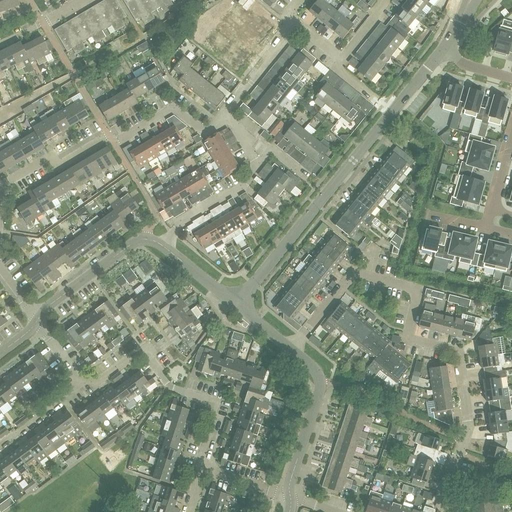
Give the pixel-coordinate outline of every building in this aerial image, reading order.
[(10,9),(6,0),(0,0),(0,12),(0,13),(10,9)] [(6,0),(10,9),(21,5),(18,0),(6,0)] [(117,0),(106,0),(105,1),(121,29),(126,26),(123,20),(128,17),(117,0)] [(145,26),(150,23),(136,0),(123,0),(136,23),(141,20),(145,26)] [(152,14),(156,11),(149,0),(136,0),(150,23),(155,20),(152,14)] [(163,0),(149,0),(156,11),(161,8),(165,14),(170,11),(163,0)] [(171,2),(174,0),(163,0),(170,11),(175,8),(171,2)] [(318,19),(329,5),(322,0),(318,0),(309,12),(318,19)] [(415,19),(422,11),(409,0),(408,0),(403,6),(399,3),(396,6),(401,9),(402,8),(415,19)] [(434,7),(429,2),(425,0),(409,0),(422,11),(427,5),(432,10),(434,7)] [(116,32),(121,29),(105,1),(94,7),(108,29),(113,26),(116,32)] [(337,12),(329,5),(318,19),(326,25),(337,12)] [(108,29),(94,7),(85,13),(102,41),(107,38),(103,32),(108,29)] [(402,8),(401,9),(395,16),(402,22),(398,27),(408,35),(412,30),(409,27),(415,19),(402,8)] [(252,9),(245,17),(260,29),(267,21),(252,9)] [(501,13),(504,17),(509,14),(505,9),(501,13)] [(345,19),(337,12),(326,25),(334,32),(345,19)] [(97,44),(102,41),(85,13),(75,18),(88,41),(93,38),(97,44)] [(254,36),(260,29),(245,17),(240,24),(254,36)] [(345,19),(334,32),(343,39),(354,26),(355,27),(361,20),(357,17),(352,24),(345,19)] [(65,24),(82,53),(87,50),(84,43),(88,41),(75,18),(65,24)] [(390,21),(388,24),(385,27),(390,31),(385,37),(398,48),(405,40),(404,39),(408,35),(398,27),(390,21)] [(77,56),(82,53),(65,24),(55,30),(68,53),(73,50),(77,56)] [(248,43),(254,36),(240,24),(234,31),(248,43)] [(506,57),(507,54),(508,55),(511,42),(511,28),(501,26),(494,50),(496,51),(495,54),(506,57)] [(248,43),(234,31),(228,39),(242,51),(248,43)] [(43,37),(33,42),(44,64),(48,62),(45,56),(51,53),(43,37)] [(379,44),(375,40),(372,43),(377,47),(378,46),(392,56),(398,48),(385,37),(379,44)] [(228,39),(222,46),(236,58),(242,51),(228,39)] [(146,51),(151,48),(146,41),(142,44),(146,51)] [(29,59),(23,47),(21,42),(11,47),(22,69),(23,70),(25,75),(29,72),(23,61),(29,59)] [(39,66),(44,64),(33,42),(23,47),(29,59),(31,63),(37,60),(39,66)] [(236,58),(222,46),(215,54),(230,66),(236,58)] [(378,46),(377,47),(375,49),(371,54),(385,65),(392,56),(378,46)] [(11,47),(2,52),(10,68),(15,65),(18,72),(23,70),(22,69),(11,47)] [(294,60),(289,56),(287,60),(291,63),(292,62),(306,73),(313,64),(316,59),(303,49),(300,53),(299,53),(294,60)] [(4,71),(10,68),(2,52),(0,52),(0,73),(3,78),(7,76),(4,71)] [(366,61),(361,57),(359,60),(363,64),(364,62),(378,73),(385,65),(371,54),(366,61)] [(183,78),(191,68),(194,65),(184,56),(173,70),(183,77),(183,78)] [(330,70),(327,68),(325,66),(319,61),(315,67),(325,76),(330,70)] [(299,81),(306,73),(292,62),(291,63),(286,70),(299,81)] [(364,62),(363,64),(358,71),(371,82),(378,73),(364,62)] [(145,69),(147,73),(156,87),(165,81),(154,63),(145,69)] [(199,75),(191,68),(183,78),(183,77),(179,81),(188,88),(199,75)] [(278,80),(279,78),(293,89),(299,81),(286,70),(280,77),(276,73),(273,76),(278,80)] [(137,79),(146,93),(156,87),(147,73),(137,79)] [(208,82),(199,75),(188,88),(197,95),(208,82)] [(317,86),(322,90),(316,97),(325,104),(336,90),(334,89),(328,84),(329,82),(324,77),(317,86)] [(272,87),(286,98),(293,89),(279,78),(278,80),(272,87)] [(136,99),(146,93),(137,79),(127,85),(129,89),(135,99),(136,99)] [(197,95),(207,102),(217,89),(208,82),(197,95)] [(336,90),(325,104),(333,111),(344,97),(337,92),(341,87),(338,84),(334,89),(336,90)] [(464,103),(458,101),(462,87),(450,84),(442,110),(455,113),(461,115),(464,103)] [(267,93),(262,90),(260,93),(264,97),(266,95),(279,106),(286,98),(272,87),(267,93)] [(129,89),(120,95),(128,109),(139,103),(136,99),(135,99),(129,89)] [(226,97),(217,89),(207,102),(216,110),(226,97)] [(482,121),(485,109),(479,108),(483,93),(471,90),(464,115),(475,118),(475,119),(482,121)] [(120,95),(110,101),(119,115),(128,109),(120,95)] [(266,95),(264,97),(259,103),(272,114),(279,106),(266,95)] [(351,102),(344,97),(333,111),(341,117),(352,104),(351,102)] [(482,121),(481,122),(488,124),(489,123),(500,126),(508,100),(495,97),(491,111),(485,109),(482,121)] [(72,98),(68,101),(80,121),(89,116),(80,100),(75,104),(72,98)] [(352,104),(341,117),(350,124),(353,121),(357,124),(365,114),(361,111),(354,105),(358,100),(354,98),(351,102),(352,104)] [(62,111),(71,127),(80,121),(68,101),(64,103),(67,108),(62,111)] [(119,115),(110,101),(100,106),(109,121),(119,115)] [(306,102),(302,106),(315,116),(318,112),(306,102)] [(259,103),(252,112),(248,117),(260,126),(264,121),(266,123),(272,114),(259,103)] [(53,109),(49,112),(63,134),(66,133),(65,131),(71,127),(62,111),(56,115),(53,109)] [(63,134),(49,112),(45,114),(48,119),(43,123),(52,138),(58,134),(59,136),(63,134)] [(166,120),(169,126),(173,124),(175,127),(178,132),(188,127),(188,126),(184,123),(181,120),(177,118),(174,116),(170,118),(166,120)] [(287,147),(291,149),(294,145),(293,144),(304,130),(290,119),(274,140),(279,144),(285,137),(291,142),(287,147)] [(30,123),(33,127),(44,145),(47,144),(46,142),(52,138),(43,123),(38,126),(34,120),(30,123)] [(32,135),(27,138),(36,153),(45,147),(44,145),(33,127),(29,129),(32,135)] [(171,129),(165,132),(175,148),(184,142),(175,127),(171,129)] [(228,128),(222,131),(204,142),(209,151),(224,142),(221,137),(230,132),(228,128)] [(293,144),(294,145),(301,150),(312,137),(304,130),(293,144)] [(12,134),(14,138),(27,159),(36,153),(27,138),(21,141),(16,132),(12,134)] [(160,135),(157,137),(166,153),(175,148),(165,132),(160,135)] [(267,143),(269,141),(271,138),(264,132),(260,137),(267,143)] [(405,136),(411,141),(415,136),(409,132),(405,136)] [(468,153),(491,159),(494,148),(480,144),(482,138),(470,134),(465,152),(468,153)] [(157,158),(166,153),(157,137),(151,140),(148,143),(157,158)] [(307,163),(311,158),(309,157),(320,143),(312,137),(301,150),(308,156),(304,160),(307,163)] [(7,149),(17,165),(27,159),(14,138),(10,140),(13,146),(7,149)] [(325,155),(329,150),(328,149),(331,145),(323,139),(320,143),(309,157),(311,158),(324,168),(330,160),(325,155)] [(214,160),(229,151),(224,142),(209,151),(214,160)] [(144,144),(139,148),(148,163),(157,158),(148,143),(144,144)] [(105,150),(99,153),(108,168),(113,165),(116,171),(120,168),(107,145),(103,148),(105,150)] [(139,168),(148,163),(139,148),(135,150),(133,145),(123,150),(130,163),(134,160),(139,168)] [(0,147),(0,156),(8,170),(17,165),(7,149),(3,152),(0,147)] [(214,160),(219,169),(235,160),(229,151),(214,160)] [(403,174),(410,166),(411,167),(415,161),(404,152),(400,158),(391,151),(385,159),(403,174)] [(108,168),(99,153),(92,157),(91,155),(88,157),(101,179),(106,177),(102,172),(108,168)] [(462,162),(460,169),(472,172),(474,166),(488,171),(491,159),(468,153),(465,163),(462,162)] [(86,161),(80,164),(89,180),(94,176),(98,182),(101,179),(88,157),(85,159),(86,161)] [(403,174),(385,159),(378,167),(397,182),(403,174)] [(240,169),(238,166),(235,160),(219,169),(225,178),(240,169)] [(70,167),(83,190),(87,188),(84,183),(89,180),(80,164),(74,168),(73,166),(70,167)] [(288,172),(286,175),(278,169),(279,168),(275,164),(272,167),(277,171),(271,178),(285,189),(290,192),(299,181),(288,172)] [(67,172),(61,175),(71,190),(76,187),(79,193),(83,190),(70,167),(66,170),(67,172)] [(205,167),(201,169),(206,177),(210,175),(205,167)] [(390,190),(397,182),(378,167),(372,175),(390,190)] [(200,190),(205,187),(209,184),(200,169),(191,175),(200,190)] [(456,187),(481,194),(484,183),(470,178),(472,172),(460,169),(458,176),(459,176),(456,187)] [(54,177),(51,179),(64,201),(68,199),(65,194),(71,190),(61,175),(55,179),(54,177)] [(191,175),(182,180),(191,195),(200,190),(191,175)] [(384,198),(390,190),(372,175),(365,183),(384,198)] [(261,181),(259,184),(263,188),(265,186),(278,197),(285,189),(271,178),(266,184),(261,181)] [(43,186),(52,202),(57,198),(60,204),(64,201),(51,179),(48,181),(49,183),(43,186)] [(191,195),(182,180),(173,185),(182,200),(191,195)] [(365,183),(359,191),(377,206),(384,198),(365,183)] [(173,185),(164,190),(173,206),(182,200),(173,185)] [(47,205),(52,202),(43,186),(37,190),(35,188),(32,189),(46,212),(50,210),(47,205)] [(263,188),(258,194),(258,195),(254,199),(264,207),(268,203),(271,205),(278,197),(265,186),(263,188)] [(124,195),(120,199),(131,213),(136,209),(137,211),(140,209),(125,187),(121,190),(124,195)] [(481,194),(456,187),(453,197),(452,197),(450,204),(462,207),(464,201),(478,205),(481,194)] [(32,200),(27,203),(36,218),(46,213),(46,212),(32,189),(28,192),(32,200)] [(164,211),(168,209),(173,206),(164,190),(155,196),(164,211)] [(371,214),(377,206),(359,191),(353,199),(371,214)] [(239,209),(248,224),(263,215),(258,209),(260,208),(247,193),(241,197),(244,203),(246,202),(247,204),(239,209)] [(413,199),(411,198),(409,196),(405,202),(411,207),(413,199)] [(409,213),(411,207),(405,202),(401,198),(397,203),(409,213)] [(125,217),(131,213),(120,199),(111,206),(127,227),(131,224),(125,217)] [(346,207),(364,222),(371,227),(373,224),(372,223),(376,218),(371,214),(353,199),(346,207)] [(36,218),(27,203),(21,207),(20,204),(17,207),(30,229),(35,227),(31,221),(36,218)] [(127,227),(111,206),(107,209),(111,214),(106,217),(117,231),(122,227),(124,229),(127,227)] [(85,207),(76,214),(79,218),(88,211),(85,207)] [(358,230),(364,222),(346,207),(340,215),(358,230)] [(239,209),(231,214),(242,233),(250,228),(248,224),(239,209)] [(401,213),(399,216),(405,222),(408,218),(401,213)] [(222,219),(231,234),(234,240),(243,234),(242,233),(231,214),(222,219)] [(351,238),(358,230),(340,215),(333,224),(351,238)] [(111,236),(117,231),(106,217),(101,221),(97,216),(94,219),(110,240),(113,238),(111,236)] [(213,224),(211,221),(208,216),(205,218),(208,223),(207,223),(209,227),(204,229),(213,245),(216,250),(225,245),(222,240),(213,224)] [(107,242),(110,240),(94,219),(90,221),(94,226),(89,230),(100,244),(105,240),(107,242)] [(213,224),(222,240),(225,245),(234,240),(231,234),(222,219),(213,224)] [(442,258),(445,246),(439,245),(442,231),(430,228),(429,230),(426,229),(422,250),(436,253),(435,257),(442,258)] [(80,229),(77,232),(92,253),(95,251),(94,249),(100,244),(89,230),(84,234),(80,229)] [(204,250),(213,245),(204,229),(195,235),(204,250)] [(390,230),(386,235),(391,238),(395,234),(390,230)] [(89,255),(92,253),(77,232),(73,234),(77,239),(71,243),(82,258),(88,253),(89,255)] [(325,242),(344,256),(351,248),(332,233),(325,242)] [(445,246),(442,258),(453,261),(455,255),(460,256),(461,257),(466,236),(454,233),(451,248),(445,246)] [(399,250),(402,240),(398,236),(396,235),(390,242),(399,250)] [(477,239),(466,236),(461,257),(460,256),(459,259),(472,262),(477,239)] [(82,258),(71,243),(67,247),(63,242),(59,244),(75,266),(78,264),(77,262),(82,258)] [(325,242),(319,250),(337,264),(344,256),(325,242)] [(358,247),(362,251),(367,246),(363,242),(358,247)] [(495,270),(501,244),(489,242),(486,256),(480,255),(477,267),(484,268),(484,267),(495,270)] [(59,244),(50,251),(61,265),(65,262),(71,269),(75,266),(59,244)] [(511,247),(501,244),(495,270),(506,272),(511,248),(511,247)] [(233,245),(228,249),(233,258),(238,255),(233,245)] [(331,272),(337,264),(319,250),(313,258),(331,272)] [(356,250),(351,256),(355,260),(361,253),(356,250)] [(56,268),(61,265),(50,251),(42,257),(58,279),(62,276),(56,268)] [(303,263),(306,266),(324,280),(331,272),(313,258),(309,255),(303,263)] [(42,257),(33,264),(44,278),(48,275),(54,282),(58,279),(42,257)] [(145,275),(152,269),(146,260),(139,266),(145,275)] [(235,262),(229,265),(234,273),(240,269),(235,262)] [(44,278),(33,264),(24,270),(40,292),(44,289),(39,281),(44,278)] [(318,288),(324,280),(306,266),(300,274),(318,288)] [(300,274),(293,282),(312,296),(318,288),(300,274)] [(159,307),(173,297),(173,296),(168,300),(154,282),(150,285),(153,290),(149,293),(146,289),(156,304),(159,307)] [(293,282),(287,290),(305,304),(312,296),(293,282)] [(137,296),(148,310),(151,314),(155,311),(152,307),(156,304),(146,289),(137,296)] [(287,290),(280,298),(299,312),(305,304),(287,290)] [(438,299),(442,300),(448,302),(450,295),(439,292),(438,299)] [(448,302),(458,304),(460,298),(450,295),(448,302)] [(137,296),(128,302),(142,321),(147,318),(143,313),(148,310),(137,296)] [(176,301),(173,297),(159,307),(165,316),(184,302),(181,298),(176,301)] [(295,321),(293,319),(299,312),(280,298),(274,306),(287,316),(284,320),(298,332),(291,325),(295,321)] [(468,308),(469,307),(471,300),(460,298),(458,304),(458,306),(468,308)] [(108,301),(99,308),(113,326),(117,323),(114,319),(119,315),(108,301)] [(138,324),(142,321),(128,302),(120,309),(130,323),(135,320),(138,324)] [(184,302),(165,316),(172,325),(186,314),(183,310),(187,306),(184,302)] [(327,321),(335,328),(350,310),(342,303),(327,321)] [(109,329),(113,326),(99,308),(91,314),(101,328),(106,325),(109,329)] [(335,328),(343,334),(358,316),(350,310),(335,328)] [(430,330),(434,313),(423,310),(419,327),(430,330)] [(190,311),(186,314),(172,325),(178,333),(197,319),(190,311)] [(444,316),(434,313),(430,330),(440,332),(444,316)] [(93,335),(101,328),(91,314),(82,320),(93,335)] [(3,319),(0,315),(0,327),(8,322),(5,318),(3,319)] [(461,320),(455,318),(451,335),(461,338),(465,321),(467,315),(464,315),(462,316),(461,320)] [(467,315),(465,321),(461,338),(472,341),(475,330),(480,331),(483,319),(467,315)] [(201,316),(197,319),(178,333),(185,342),(199,332),(196,327),(200,324),(204,321),(201,316)] [(366,322),(358,316),(343,334),(351,341),(366,322)] [(451,335),(455,318),(444,316),(440,332),(451,335)] [(82,320),(73,327),(87,346),(91,342),(88,338),(93,335),(82,320)] [(366,322),(351,341),(359,347),(374,329),(366,322)] [(83,349),(87,346),(73,327),(64,334),(75,348),(80,344),(83,349)] [(125,328),(120,332),(124,338),(130,334),(125,328)] [(359,347),(367,354),(382,335),(374,329),(359,347)] [(309,338),(308,340),(315,345),(319,341),(312,335),(309,338)] [(390,342),(382,335),(367,354),(375,360),(390,342)] [(112,342),(116,347),(124,341),(120,336),(112,342)] [(479,347),(480,358),(497,355),(504,354),(505,354),(503,337),(480,341),(481,346),(479,347)] [(186,343),(192,351),(196,346),(191,339),(186,343)] [(380,370),(395,352),(388,346),(391,342),(390,342),(375,360),(372,363),(380,370)] [(209,375),(216,352),(211,351),(209,356),(204,354),(198,371),(209,375)] [(219,378),(226,356),(224,361),(219,359),(221,354),(216,352),(209,375),(219,378)] [(385,381),(385,380),(403,358),(395,352),(380,370),(377,375),(385,381)] [(39,353),(30,360),(44,378),(48,375),(45,371),(50,367),(39,353)] [(97,360),(93,354),(88,358),(93,363),(97,360)] [(504,354),(497,355),(480,358),(482,369),(484,368),(485,374),(502,371),(502,366),(503,366),(505,363),(504,354)] [(236,360),(226,356),(219,378),(220,378),(221,374),(231,377),(236,360)] [(394,387),(396,384),(411,365),(403,358),(385,380),(394,387)] [(40,382),(44,378),(30,360),(21,366),(32,381),(36,377),(40,382)] [(236,360),(231,377),(241,380),(247,363),(236,360)] [(257,367),(247,363),(241,380),(251,383),(251,384),(257,367)] [(21,366),(13,373),(23,387),(32,381),(21,366)] [(431,380),(448,377),(447,366),(430,369),(431,380)] [(251,383),(249,388),(266,393),(267,393),(261,391),(264,380),(268,369),(262,368),(261,373),(256,371),(257,367),(251,384),(251,383)] [(502,371),(485,374),(486,380),(484,380),(485,391),(502,388),(501,378),(507,377),(506,371),(502,371)] [(141,372),(132,378),(142,392),(156,383),(153,379),(148,382),(141,372)] [(15,393),(23,387),(13,373),(4,379),(16,396),(17,395),(15,393)] [(450,388),(448,377),(431,380),(433,390),(450,388)] [(123,385),(133,399),(142,392),(132,378),(123,385)] [(5,382),(0,385),(0,391),(8,402),(16,396),(4,379),(4,380),(5,382)] [(133,399),(123,385),(115,391),(112,387),(111,387),(125,405),(133,399)] [(398,401),(406,403),(410,388),(402,386),(398,401)] [(124,405),(125,405),(111,387),(103,394),(114,408),(122,402),(124,405)] [(37,388),(34,390),(40,399),(43,396),(37,388)] [(249,388),(246,398),(268,405),(270,400),(265,398),(266,393),(249,388)] [(435,401),(452,399),(450,388),(433,390),(430,391),(427,390),(427,394),(429,395),(434,395),(435,401)] [(502,388),(485,391),(487,402),(489,402),(490,407),(502,405),(511,404),(510,398),(504,399),(502,388)] [(103,394),(94,400),(105,415),(114,408),(103,394)] [(31,397),(26,401),(30,406),(35,402),(31,397)] [(267,410),(268,405),(246,398),(243,408),(260,414),(261,408),(267,410)] [(174,399),(169,415),(186,420),(190,410),(177,406),(179,400),(174,399)] [(453,410),(452,399),(435,401),(435,407),(432,408),(431,410),(431,412),(434,412),(435,419),(452,427),(454,424),(452,410),(453,410)] [(96,421),(105,415),(94,400),(85,407),(96,421)] [(285,403),(279,401),(277,408),(279,409),(283,410),(285,403)] [(349,404),(346,415),(372,424),(373,419),(366,417),(368,411),(349,404)] [(511,404),(502,405),(490,407),(490,413),(489,413),(490,424),(507,422),(505,411),(511,410),(511,404)] [(76,413),(87,428),(91,433),(95,439),(104,432),(99,427),(100,426),(96,421),(85,407),(76,413)] [(243,408),(239,418),(256,424),(260,414),(243,408)] [(279,409),(277,417),(283,419),(286,411),(283,410),(279,409)] [(83,430),(69,412),(64,415),(61,411),(57,414),(71,433),(73,437),(83,430)] [(391,415),(379,411),(378,416),(389,420),(391,415)] [(73,437),(71,433),(57,414),(52,417),(56,422),(51,425),(62,439),(65,443),(73,437)] [(183,431),(186,420),(169,415),(166,425),(183,431)] [(370,428),(372,424),(346,415),(342,425),(362,432),(364,426),(370,428)] [(261,425),(256,424),(239,418),(236,429),(253,434),(258,436),(261,425)] [(19,428),(24,424),(21,420),(16,424),(19,428)] [(507,422),(490,424),(492,435),(494,435),(494,440),(507,441),(511,441),(511,431),(509,433),(507,422)] [(65,443),(62,439),(51,425),(47,428),(43,424),(39,427),(53,446),(56,450),(65,444),(65,443)] [(166,425),(162,435),(184,442),(179,440),(183,431),(166,425)] [(360,438),(362,432),(342,425),(339,435),(365,444),(366,440),(360,438)] [(34,438),(44,452),(48,457),(56,450),(53,446),(39,427),(35,430),(38,435),(34,438)] [(125,435),(130,431),(127,427),(122,431),(121,430),(118,432),(122,437),(125,435)] [(250,444),(253,434),(236,429),(232,439),(250,444)] [(415,450),(422,452),(434,456),(436,450),(438,451),(441,440),(418,433),(414,443),(417,444),(415,450)] [(167,437),(163,447),(180,453),(184,442),(162,435),(162,436),(167,437)] [(339,435),(336,446),(355,452),(357,446),(364,448),(365,444),(339,435)] [(113,444),(118,440),(115,436),(110,439),(113,444)] [(48,457),(44,452),(34,438),(29,441),(26,437),(22,440),(36,459),(39,463),(48,457)] [(108,447),(113,444),(110,439),(105,443),(108,447)] [(141,447),(143,440),(138,439),(134,449),(139,450),(141,447)] [(226,448),(243,454),(246,455),(251,456),(255,446),(250,444),(232,439),(229,449),(227,448),(226,448)] [(16,449),(15,450),(27,465),(36,459),(22,440),(18,443),(21,448),(17,451),(16,449)] [(511,441),(507,441),(494,440),(493,446),(491,446),(488,457),(505,461),(506,458),(507,459),(511,456),(511,441)] [(156,456),(160,457),(177,463),(180,453),(163,447),(159,446),(156,456)] [(336,446),(332,456),(358,465),(360,460),(353,458),(355,452),(336,446)] [(251,456),(246,455),(243,454),(226,448),(221,464),(226,466),(228,460),(248,467),(251,456)] [(134,449),(131,459),(136,461),(139,450),(134,449)] [(30,469),(27,465),(15,450),(7,456),(17,470),(21,475),(30,469)] [(432,461),(434,456),(422,452),(415,450),(413,455),(411,454),(407,465),(414,467),(431,473),(434,462),(432,461)] [(0,460),(0,465),(9,477),(17,470),(7,456),(0,460)] [(152,466),(157,468),(174,473),(177,463),(160,457),(156,456),(152,466)] [(358,465),(332,456),(329,466),(348,473),(350,467),(357,469),(358,465)] [(0,483),(9,477),(0,465),(0,483)] [(357,469),(356,471),(365,474),(367,467),(364,466),(359,465),(358,465),(357,469)] [(346,479),(348,473),(329,466),(325,476),(352,485),(353,481),(346,479)] [(427,483),(431,473),(414,467),(411,478),(413,478),(412,484),(424,488),(425,482),(427,483)] [(153,478),(170,484),(174,473),(157,468),(153,478)] [(350,489),(352,485),(325,476),(322,487),(341,493),(343,487),(350,489)] [(32,490),(37,486),(34,482),(29,486),(32,490)] [(213,483),(207,499),(224,505),(227,506),(228,503),(226,502),(228,494),(216,490),(217,485),(213,483)] [(27,494),(32,490),(29,486),(24,490),(27,494)] [(159,496),(176,502),(178,497),(183,498),(185,493),(163,486),(159,496)] [(17,502),(19,500),(23,497),(17,488),(10,493),(17,502)] [(370,492),(369,497),(371,497),(366,511),(377,511),(382,499),(383,496),(370,492)] [(154,495),(151,505),(171,511),(178,511),(180,509),(174,507),(176,502),(159,496),(154,495)] [(211,511),(222,511),(224,505),(207,499),(204,510),(211,511)] [(377,511),(389,511),(392,502),(382,499),(377,511)] [(400,511),(411,511),(413,509),(414,505),(404,501),(403,506),(400,511)] [(502,511),(501,501),(478,504),(478,511),(502,511)] [(400,511),(403,506),(392,502),(389,511),(400,511)] [(472,508),(471,502),(461,503),(462,510),(472,508)]
